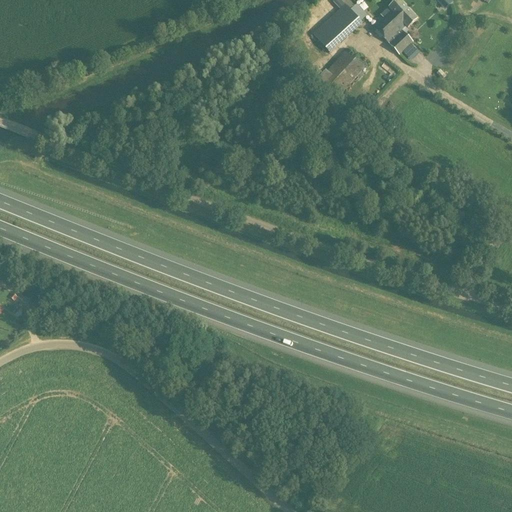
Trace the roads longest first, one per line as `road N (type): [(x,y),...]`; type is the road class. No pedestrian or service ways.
road 1 (motorway): [(511,386),(210,286),(0,201)]
road 2 (motorway): [(0,228),(202,309),(511,413)]
road 3 (unclassified): [(461,294),(0,120)]
road 4 (unclassified): [(0,363),(63,344),(110,356),(288,511)]
